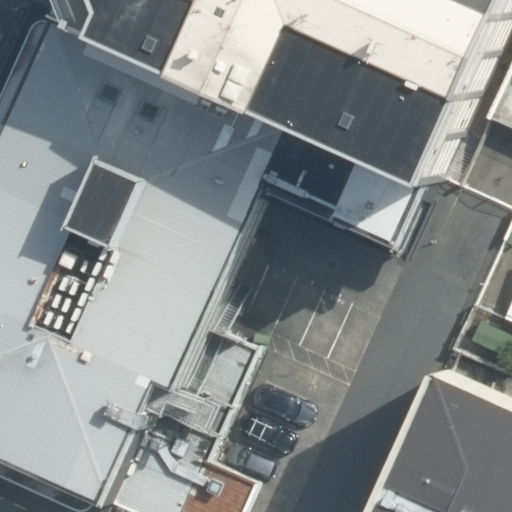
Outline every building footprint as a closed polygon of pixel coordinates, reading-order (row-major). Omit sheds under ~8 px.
[(511,0),(82,0),(79,8),(450,176),(511,45),(511,0)] [(0,440),(124,495),(180,373),(197,381),(224,325),(286,182),(419,242),(450,176),(79,8),(0,182),(0,440)] [(511,85),(495,123),(511,130),(511,85)] [(511,268),(494,311),(465,298),(448,339),(496,359),(502,344),(511,348),(511,367),(511,369),(511,268)] [(120,502),(143,511),(252,511),(266,482),(218,460),(269,346),(224,325),(197,381),(180,373),(124,495),(120,502)] [(511,511),(511,399),(446,370),(380,511),(511,511)]
